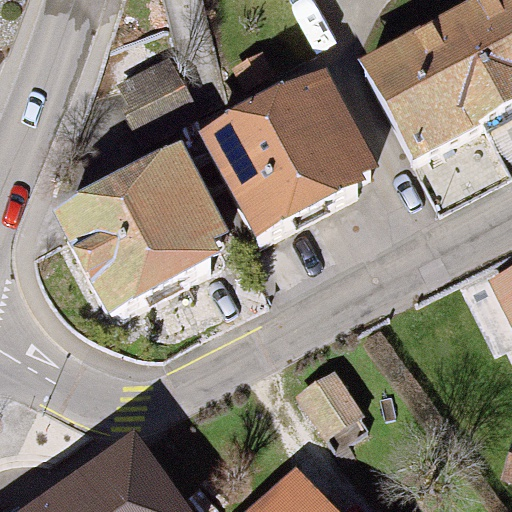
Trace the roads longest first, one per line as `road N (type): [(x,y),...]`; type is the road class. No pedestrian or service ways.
road 1 (unclassified): [(0,353),(98,397),(134,405),(170,397),(511,226)]
road 2 (secondary): [(0,208),(77,0)]
